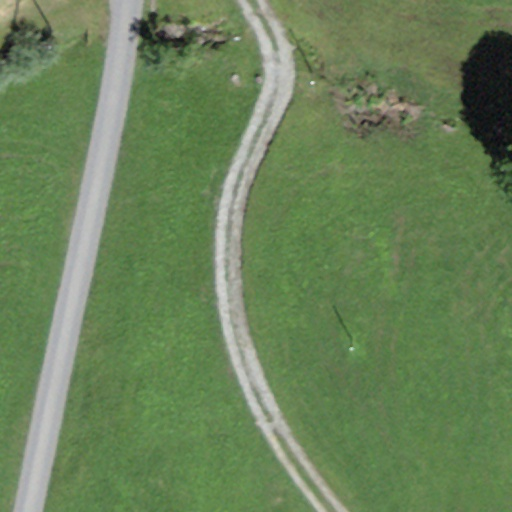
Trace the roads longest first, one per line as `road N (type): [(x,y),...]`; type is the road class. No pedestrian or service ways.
road 1 (track): [(344,511),(251,385),(237,344),(229,220),(238,171),(279,66),(252,0)]
road 2 (unclassified): [(30,511),(106,148),(125,0)]
